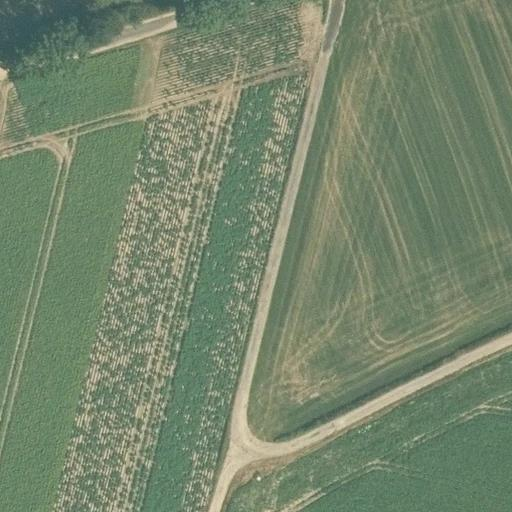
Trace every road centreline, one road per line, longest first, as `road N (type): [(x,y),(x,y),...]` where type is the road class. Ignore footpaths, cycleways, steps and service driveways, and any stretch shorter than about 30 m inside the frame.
road 1 (track): [(214,511),(341,0)]
road 2 (track): [(230,444),(256,447),(317,429),(511,336)]
road 3 (track): [(256,0),(0,76)]
